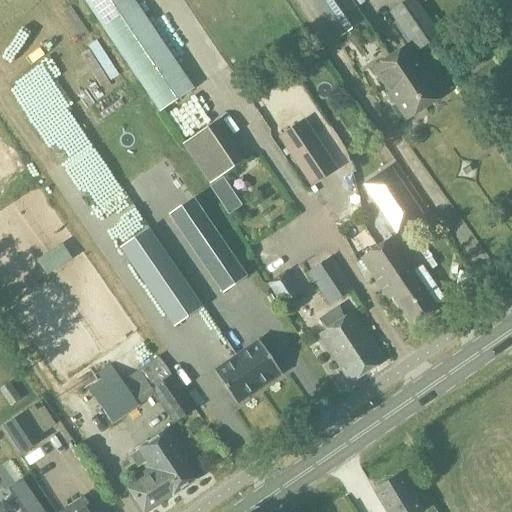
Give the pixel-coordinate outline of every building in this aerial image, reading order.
[(82,0),(160,113),(195,90),(139,8),(145,4),(142,0),(82,0)] [(314,0),(340,38),(361,23),(346,0),(314,0)] [(410,0),(390,14),(417,53),(441,37),(436,30),(442,27),(423,0),(410,0)] [(405,47),(389,58),(423,108),(442,95),(424,69),(421,71),(405,47)] [(423,108),(389,58),(374,69),(390,92),(387,94),(405,120),(423,108)] [(168,113),(201,179),(230,164),(206,118),(191,126),(181,106),(168,113)] [(109,202),(122,194),(90,142),(95,138),(83,119),(48,140),(90,207),(78,215),(102,254),(119,244),(110,229),(121,222),(109,202)] [(305,120),(278,138),(312,189),(339,171),(305,120)] [(117,173),(130,166),(118,146),(106,154),(117,173)] [(210,187),(229,215),(242,207),(223,179),(210,187)] [(389,224),(402,216),(409,226),(423,217),(416,206),(417,206),(398,179),(371,197),(389,224)] [(247,277),(193,198),(168,215),(223,294),(247,277)] [(150,228),(120,248),(173,328),(203,308),(150,228)] [(423,267),(417,271),(394,236),(360,259),(388,300),(391,298),(411,327),(438,309),(436,306),(445,300),(423,267)] [(307,274),(330,307),(355,290),(332,256),(307,274)] [(282,306),(300,295),(287,273),(268,285),(282,306)] [(353,312),(318,335),(350,384),(385,361),(353,312)] [(258,342),(236,357),(259,390),(280,375),(281,375),(282,375),(259,341),(258,342)] [(214,372),(237,405),(238,405),(238,404),(259,390),(236,357),(215,371),(214,372)] [(112,425),(139,407),(154,397),(173,424),(196,409),(160,358),(122,383),(110,365),(97,374),(101,379),(88,389),(112,425)] [(0,389),(0,390),(11,407),(20,400),(9,384),(0,389)] [(3,427),(22,456),(46,441),(42,435),(56,425),(41,403),(26,413),(26,412),(3,427)] [(142,511),(147,511),(201,476),(169,429),(135,452),(150,475),(128,490),(142,511)] [(422,469),(429,464),(425,459),(419,464),(422,469)] [(386,511),(423,511),(401,475),(374,491),(386,511)] [(52,477),(41,483),(51,503),(62,497),(52,477)] [(25,511),(38,503),(26,484),(12,494),(25,511)] [(62,511),(92,511),(83,498),(62,511)]
